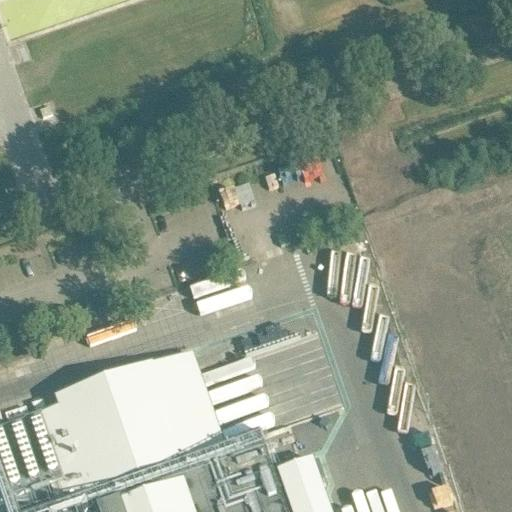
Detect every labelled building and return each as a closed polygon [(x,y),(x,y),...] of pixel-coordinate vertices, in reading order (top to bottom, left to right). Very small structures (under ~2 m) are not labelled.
[(20,310),(0,316),(0,339),(27,331),(20,310)] [(253,356),(304,340),(297,319),(247,335),(253,356)] [(333,511),(511,511),(511,415),(481,326),(292,392),(333,511)] [(260,438),(224,450),(191,356),(57,402),(61,412),(30,423),(60,511),(329,511),(312,462),(273,476),(260,438)] [(0,434),(0,500),(1,503),(47,487),(26,425),(0,434)]
